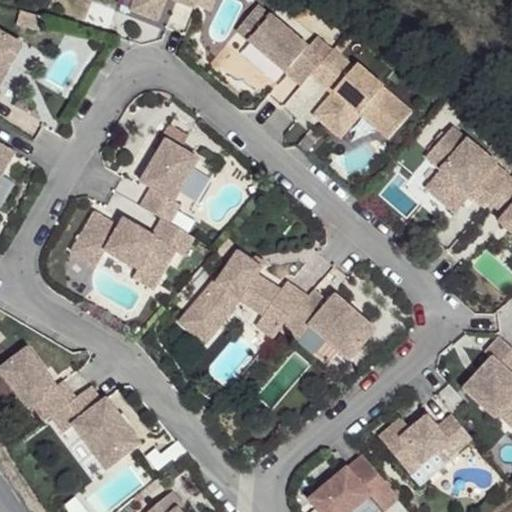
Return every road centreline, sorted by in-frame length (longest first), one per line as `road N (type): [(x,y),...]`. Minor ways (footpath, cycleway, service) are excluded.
road 1 (residential): [(29,292),(21,251),(34,223),(105,101),(126,82),(152,75),(179,83),(412,277),(428,301),(431,326),(420,349),(242,495)]
road 2 (residential): [(29,292),(124,355),(242,495)]
